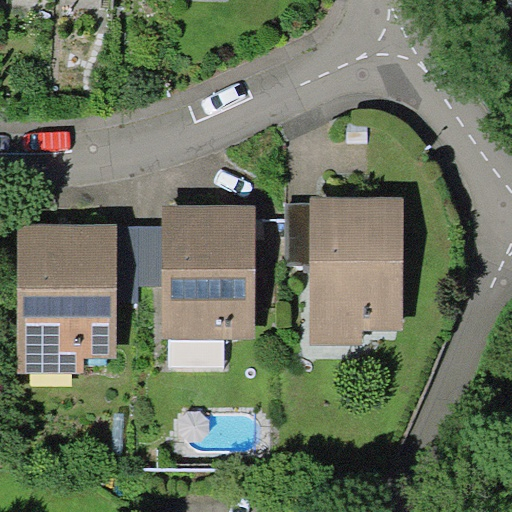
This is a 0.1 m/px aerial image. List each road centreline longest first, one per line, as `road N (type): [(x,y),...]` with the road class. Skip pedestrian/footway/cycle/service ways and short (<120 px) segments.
road 1 (residential): [(377,36),(142,148),(0,148)]
road 2 (residential): [(390,511),(428,439),(483,283),(511,252)]
road 3 (residential): [(377,36),(511,173)]
